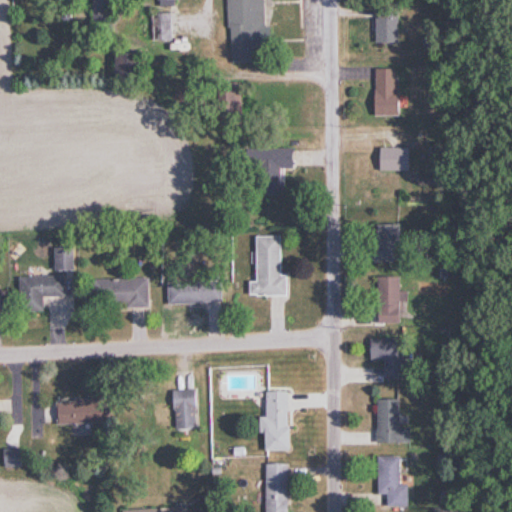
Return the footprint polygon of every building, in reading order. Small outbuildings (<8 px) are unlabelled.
[(224,0),(227,64),(251,63),(250,42),(263,42),(261,0),(224,0)] [(104,2),(90,1),(89,26),(103,27),(104,2)] [(371,43),(395,43),(395,6),(371,6),(371,43)] [(168,13),(148,13),(148,41),(168,41),(168,13)] [(370,116),(393,116),(393,69),(370,69),(370,116)] [(212,83),(212,113),(233,113),(233,83),(212,83)] [(366,138),(366,151),(374,151),(374,181),(391,181),(391,183),(404,183),(404,138),(366,138)] [(277,195),(277,169),(290,169),(291,149),(242,149),(242,172),(252,172),(252,187),(260,187),(260,195),(277,195)] [(371,263),(395,263),(395,223),(371,223),(371,263)] [(252,282),(245,282),(245,297),(284,297),(284,276),(278,276),(278,237),(252,237),(252,282)] [(66,250),(52,251),(52,258),(66,257),(66,250)] [(16,277),(16,313),(39,313),(39,297),(61,297),(60,277),(16,277)] [(403,292),(395,292),(395,278),(373,278),(373,324),(395,324),(395,303),(403,303),(403,292)] [(88,280),(88,308),(144,307),(143,279),(88,280)] [(164,283),(164,305),(218,304),(217,282),(164,283)] [(381,378),(400,378),(401,340),(365,340),(365,362),(381,362),(381,378)] [(168,391),(168,430),(194,430),(194,391),(168,391)] [(258,451),(284,451),(284,392),(261,392),(261,418),(258,418),(258,451)] [(10,400),(0,399),(0,413),(11,413),(10,400)] [(372,401),(373,444),(404,444),(404,429),(395,429),(394,400),(372,401)] [(52,402),(52,425),(91,425),(91,402),(52,402)] [(1,466),(16,466),(16,450),(0,450),(1,466)] [(373,495),(383,495),(383,508),(404,508),(404,485),(396,485),(396,458),(373,458),(373,495)] [(284,511),(285,464),(261,464),(261,511),(284,511)]
